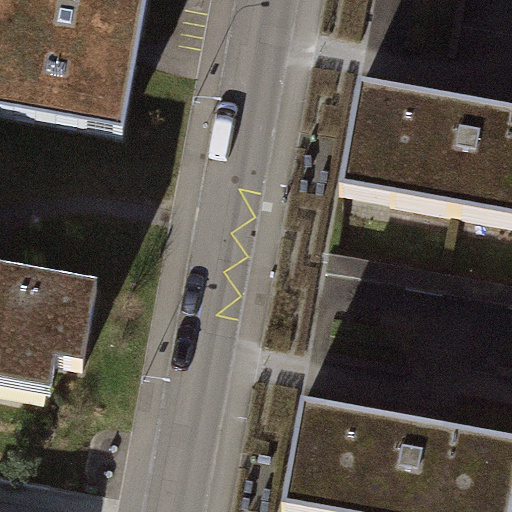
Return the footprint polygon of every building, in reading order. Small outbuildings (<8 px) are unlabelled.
[(151,0),(0,0),(0,128),(122,152),(141,53),(151,0)] [(511,122),(354,95),(340,173),(384,181),(379,207),(511,230),(511,122)] [(511,290),(322,256),(318,276),(511,311),(511,290)] [(0,376),(30,383),(33,368),(73,376),(89,295),(0,277),(0,376)] [(502,511),(511,461),(511,453),(290,415),(278,488),(333,498),(330,511),(502,511)] [(511,511),(511,461),(502,511),(511,511)]
